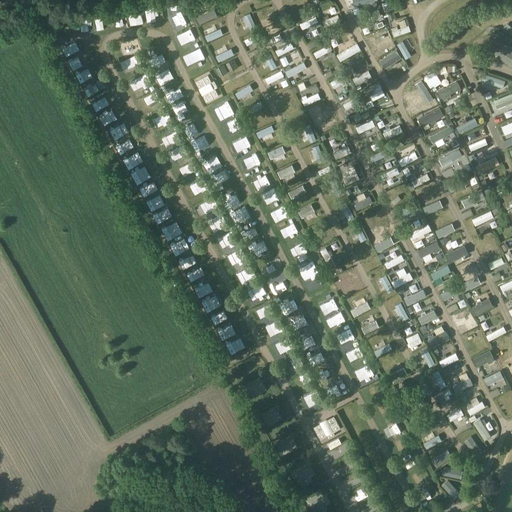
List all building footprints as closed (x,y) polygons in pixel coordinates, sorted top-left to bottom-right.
[(148,0),(141,2),(143,11),(151,9),(148,0)] [(160,0),(162,13),(172,12),(170,0),(160,0)] [(384,6),(385,11),(400,7),(398,2),(384,6)] [(105,6),(107,22),(117,20),(114,5),(105,6)] [(373,7),(356,9),(357,15),(374,12),(373,7)] [(93,9),(94,23),(101,23),(101,9),(93,9)] [(213,9),(197,16),(201,23),(217,16),(213,9)] [(70,13),(74,28),(85,25),(81,10),(70,13)] [(244,16),(251,31),(257,28),(250,13),(244,16)] [(325,26),(340,19),(338,14),(323,21),(325,26)] [(274,16),(264,24),(267,29),(278,21),(274,16)] [(303,29),(318,21),(316,16),(300,24),(303,29)] [(203,25),(206,32),(221,25),(219,18),(203,25)] [(181,37),(193,32),(189,25),(178,30),(181,37)] [(368,38),(384,31),(382,25),(366,32),(368,38)] [(407,26),(401,28),(398,29),(397,26),(392,28),(393,31),(392,31),(394,36),(411,30),(409,25),(407,26)] [(205,35),(208,41),(223,34),(220,28),(205,35)] [(261,32),(245,40),(247,45),(263,37),(261,32)] [(495,38),(487,50),(511,67),(511,66),(511,46),(508,44),(507,45),(495,38)] [(215,55),(233,46),(230,39),(212,48),(215,55)] [(194,57),(204,53),(198,41),(188,46),(194,57)] [(406,58),(411,55),(403,41),(398,44),(406,58)] [(291,43),(276,50),(278,55),(293,48),(291,43)] [(340,61),(361,49),(357,43),(337,55),(340,61)] [(328,55),(332,53),(331,50),(332,49),(329,44),(314,53),(317,58),(327,52),(328,55)] [(231,48),(216,56),(219,61),(233,54),(231,48)] [(397,49),(381,59),(386,67),(391,64),(392,66),(395,63),(394,61),(402,57),(397,49)] [(69,64),(77,59),(73,50),(64,54),(69,64)] [(132,61),(138,59),(135,52),(121,56),(124,65),(132,62),(132,61)] [(271,69),(277,66),(269,52),(263,55),(271,69)] [(232,59),(226,63),(230,71),(236,68),(232,59)] [(288,77),(307,68),(304,62),(286,72),(288,77)] [(74,70),(78,77),(91,70),(87,63),(74,70)] [(152,71),(156,77),(165,72),(160,66),(152,71)] [(138,82),(148,77),(144,67),(133,72),(138,82)] [(284,75),(281,70),(265,78),(268,83),(284,75)] [(372,76),(368,70),(353,78),(356,84),(372,76)] [(434,71),(427,75),(435,87),(442,83),(434,71)] [(207,74),(195,81),(200,90),(199,91),(201,95),(202,94),(206,102),(218,95),(215,88),(217,87),(214,80),(211,81),(207,74)] [(335,88),(348,80),(345,74),(331,82),(335,88)] [(503,87),(505,81),(485,74),(483,81),(503,87)] [(80,81),(85,91),(93,88),(89,78),(80,81)] [(163,91),(176,86),(173,78),(160,83),(163,91)] [(424,98),(430,94),(420,78),(414,81),(424,98)] [(458,81),(438,90),(441,97),(445,95),(447,97),(451,95),(450,93),(461,88),(458,81)] [(253,90),(250,84),(235,93),(238,98),(253,90)] [(382,89),(379,84),(364,91),(367,97),(382,89)] [(291,107),(297,104),(289,89),(283,92),(291,107)] [(156,90),(142,94),(145,103),(158,99),(156,90)] [(100,91),(89,97),(93,106),(105,100),(100,91)] [(302,100),(304,106),(320,98),(318,92),(302,100)] [(511,102),(511,93),(495,100),(498,108),(511,102)] [(353,105),(355,107),(359,105),(357,103),(359,102),(356,97),(343,104),(346,109),(353,105)] [(227,99),(213,106),(218,115),(232,108),(227,99)] [(176,114),(188,108),(184,101),(172,106),(176,114)] [(245,110),(248,115),(263,107),(260,101),(245,110)] [(162,102),(151,107),(156,118),(168,112),(162,102)] [(316,102),(310,104),(312,110),(318,108),(316,102)] [(423,126),(430,122),(431,124),(436,122),(435,120),(443,115),(439,107),(418,118),(423,126)] [(100,119),(108,117),(106,109),(98,112),(100,119)] [(249,117),(252,123),(268,114),(265,109),(249,117)] [(305,114),(290,122),(293,128),(308,119),(305,114)] [(115,129),(119,127),(113,115),(109,118),(115,129)] [(221,124),(225,132),(240,124),(236,116),(221,124)] [(186,134),(200,125),(195,117),(188,122),(188,120),(180,125),(186,134)] [(457,127),(460,133),(478,124),(474,117),(467,121),(466,118),(463,120),(464,123),(457,127)] [(319,126),(316,127),(319,133),(336,124),(333,119),(323,124),(322,121),(317,123),(319,126)] [(171,120),(162,127),(168,135),(177,129),(171,120)] [(373,120),(356,127),(359,133),(376,126),(373,120)] [(102,125),(107,133),(114,129),(109,121),(102,125)] [(511,121),(502,126),(505,133),(511,130),(511,121)] [(256,132),(259,137),(274,130),(271,125),(256,132)] [(310,125),(304,127),(310,142),(316,140),(310,125)] [(403,131),(400,125),(383,132),(386,139),(403,131)] [(447,134),(453,131),(450,125),(430,136),(433,142),(435,141),(442,137),(444,136),(446,139),(449,137),(447,134)] [(239,141),(248,137),(244,129),(235,133),(239,141)] [(110,139),(116,149),(125,144),(120,134),(110,139)] [(195,151),(204,146),(199,137),(190,142),(195,151)] [(181,138),(170,144),(175,154),(186,148),(181,138)] [(485,138),(469,145),(471,150),(487,144),(485,138)] [(505,147),(511,144),(511,139),(503,143),(505,147)] [(268,152),(271,159),(285,152),(282,145),(268,152)] [(318,145),(313,147),(319,163),(325,160),(318,145)] [(123,164),(137,157),(132,146),(118,153),(123,164)] [(335,151),(333,152),(336,158),(350,152),(348,146),(339,150),(338,147),(334,149),(335,151)] [(241,153),(246,162),(257,156),(252,147),(241,153)] [(391,153),(388,147),(370,156),(373,161),(391,153)] [(444,163),(461,154),(458,149),(441,158),(444,163)] [(399,160),(402,166),(418,157),(415,151),(399,160)] [(200,157),(205,167),(215,163),(209,152),(200,157)] [(186,169),(196,164),(191,156),(182,161),(186,169)] [(496,157),(475,167),(478,174),(499,164),(496,157)] [(137,160),(128,168),(132,173),(141,165),(137,160)] [(281,178),(295,171),(292,164),(278,171),(281,178)] [(331,170),(329,165),(318,171),(320,175),(331,170)] [(264,167),(251,173),(256,183),(269,178),(264,167)] [(400,172),(397,167),(381,174),(384,180),(400,172)] [(425,167),(409,174),(411,180),(427,173),(425,167)] [(356,172),(343,178),(346,184),(359,179),(356,172)] [(430,178),(427,173),(412,181),(415,186),(430,178)] [(202,175),(189,180),(192,188),(205,182),(202,175)] [(467,176),(449,185),(452,192),(461,187),(462,189),(467,187),(466,185),(470,183),(467,176)] [(140,193),(149,187),(144,179),(135,185),(140,193)] [(342,194),(335,179),(330,182),(337,197),(342,194)] [(262,186),(266,196),(276,192),(272,181),(262,186)] [(511,181),(496,188),(499,194),(511,188),(511,181)] [(292,198),(306,191),(303,185),(289,192),(292,198)] [(392,198),(398,194),(393,188),(388,192),(392,198)] [(219,194),(222,203),(235,197),(231,189),(219,194)] [(158,199),(153,191),(143,198),(148,206),(158,199)] [(462,200),(466,207),(485,197),(482,191),(462,200)] [(213,195),(198,201),(202,210),(217,204),(213,195)] [(354,204),(357,210),(373,202),(369,196),(366,198),(359,201),(357,198),(353,200),(355,203),(354,204)] [(425,214),(445,205),(442,199),(422,208),(425,214)] [(282,200),(272,205),(276,214),(286,209),(282,200)] [(418,208),(415,201),(398,209),(402,216),(418,208)] [(347,203),(342,206),(349,221),(355,218),(347,203)] [(302,218),(315,211),(311,204),(298,211),(302,218)] [(210,223),(224,216),(219,207),(205,214),(210,223)] [(463,216),(465,221),(478,214),(476,209),(463,216)] [(494,217),(491,210),(472,219),(475,225),(494,217)] [(285,229),(295,224),(291,216),(281,221),(285,229)] [(326,219),(320,223),(324,229),(330,225),(326,219)] [(159,226),(162,233),(176,228),(173,221),(159,226)] [(238,228),(242,237),(255,230),(251,222),(238,228)] [(429,223),(409,233),(412,240),(432,230),(429,223)] [(451,223),(435,230),(438,237),(455,230),(451,223)] [(361,241),(366,238),(359,224),(353,227),(361,241)] [(487,226),(471,233),(474,240),(490,233),(487,226)] [(221,246),(236,238),(232,230),(216,238),(221,246)] [(381,241),(388,237),(386,232),(378,236),(381,241)] [(284,241),(289,250),(304,243),(300,233),(284,241)] [(484,240),(487,246),(492,243),(490,237),(484,240)] [(418,248),(426,245),(424,240),(416,243),(418,248)] [(265,249),(261,241),(255,244),(255,243),(248,247),(252,256),(265,249)] [(423,256),(430,252),(440,247),(437,241),(419,250),(422,257),(423,256)] [(464,245),(446,254),(449,262),(468,253),(464,245)] [(232,252),(235,260),(246,256),(242,247),(232,252)] [(329,267),(335,264),(326,248),(320,251),(329,267)] [(485,260),(498,255),(496,250),(483,255),(485,260)] [(299,255),(302,266),(313,263),(310,252),(299,255)] [(388,261),(385,263),(388,268),(404,259),(401,254),(393,259),(391,256),(387,259),(388,261)] [(257,260),(261,272),(270,268),(266,257),(257,260)] [(489,263),(492,269),(505,262),(502,257),(489,263)] [(248,260),(239,264),(244,274),(253,270),(248,260)] [(471,264),(465,267),(467,272),(473,270),(471,264)] [(371,276),(377,271),(372,265),(366,270),(371,276)] [(448,273),(451,271),(448,265),(431,273),(434,280),(444,275),(448,273)] [(264,276),(267,285),(281,280),(277,271),(264,276)] [(395,280),(392,281),(395,287),(413,278),(410,272),(399,278),(397,275),(393,277),(395,280)] [(461,284),(479,279),(477,272),(459,278),(461,284)] [(394,290),(386,275),(380,278),(388,292),(394,290)] [(246,292),(262,286),(259,278),(243,284),(246,292)] [(413,280),(407,282),(409,289),(416,286),(413,280)] [(511,280),(500,285),(503,291),(511,286),(511,280)] [(397,289),(400,294),(405,292),(402,286),(397,289)] [(458,286),(441,293),(444,300),(461,292),(458,286)] [(381,297),(385,302),(398,294),(395,289),(381,297)] [(426,296),(423,289),(411,294),(410,292),(406,294),(407,296),(404,298),(407,304),(426,296)] [(295,302),(290,292),(276,299),(281,309),(295,302)] [(321,308),(335,303),(331,292),(317,297),(321,308)] [(252,303),(256,313),(272,307),(267,297),(252,303)] [(488,298),(481,302),(480,300),(477,302),(478,304),(472,307),(476,315),(493,306),(488,298)] [(370,308),(367,301),(351,310),(355,316),(370,308)] [(211,319),(224,312),(219,302),(206,310),(211,319)] [(395,305),(403,320),(408,317),(401,303),(395,305)] [(288,320),(300,314),(297,307),(285,314),(288,320)] [(328,313),(334,322),(343,316),(338,307),(328,313)] [(422,324),(437,316),(434,309),(426,313),(424,311),(421,313),(422,315),(418,318),(422,324)] [(457,321),(470,314),(467,309),(454,316),(457,321)] [(261,320),(266,330),(281,322),(277,313),(261,320)] [(218,333),(233,328),(229,319),(215,324),(218,333)] [(435,327),(441,324),(439,319),(432,322),(435,327)] [(365,333),(379,327),(376,320),(362,326),(365,333)] [(346,322),(337,327),(344,339),(353,335),(346,322)] [(476,323),(460,329),(462,335),(478,329),(476,323)] [(423,334),(428,331),(425,325),(419,328),(423,334)] [(486,336),(489,341),(506,332),(503,326),(493,332),(491,329),(487,332),(488,335),(486,336)] [(295,334),(300,344),(314,337),(309,327),(295,334)] [(429,336),(430,338),(428,339),(432,347),(449,338),(445,330),(444,331),(437,335),(434,336),(433,334),(429,336)] [(273,337),(278,347),(291,341),(286,331),(273,337)] [(375,349),(393,338),(389,332),(371,343),(375,349)] [(418,332),(405,339),(410,348),(422,342),(420,338),(421,337),(418,332)] [(479,333),(473,336),(476,341),(482,339),(479,333)] [(224,342),(228,349),(236,344),(232,337),(224,342)] [(497,351),(511,344),(511,343),(509,338),(494,344),(497,351)] [(389,343),(374,351),(377,356),(392,349),(389,343)] [(319,346),(305,352),(309,361),(323,354),(319,346)] [(234,361),(247,355),(243,348),(231,354),(234,361)] [(430,366),(435,363),(427,349),(422,351),(430,366)] [(490,350),(473,358),(477,366),(488,361),(489,363),(493,361),(492,359),(494,358),(490,350)] [(439,361),(443,367),(459,358),(456,352),(447,357),(445,354),(442,356),(443,359),(439,361)] [(401,354),(387,361),(390,367),(404,360),(401,354)] [(511,358),(501,364),(505,372),(506,371),(507,374),(511,371),(511,369),(511,368),(511,358)] [(457,372),(462,369),(459,362),(453,365),(457,372)] [(404,368),(390,376),(394,382),(407,374),(404,368)] [(433,373),(441,388),(446,385),(438,370),(433,373)] [(500,370),(484,378),(488,385),(503,377),(500,370)] [(454,381),(455,384),(453,385),(456,392),(472,384),(469,377),(462,381),(459,382),(457,380),(454,381)] [(256,378),(246,382),(250,391),(260,388),(256,378)] [(452,393),(449,388),(435,396),(438,401),(445,397),(446,399),(450,398),(448,395),(452,393)] [(407,406),(405,407),(407,413),(425,404),(422,398),(411,404),(410,402),(406,404),(407,406)] [(468,409),(471,415),(485,406),(482,401),(480,402),(473,406),(472,403),(468,406),(469,408),(468,409)] [(487,407),(480,411),(486,423),(493,419),(487,407)] [(448,415),(451,421),(464,414),(461,408),(448,415)] [(283,413),(266,420),(269,427),(286,421),(283,413)] [(334,416),(314,427),(321,439),(341,429),(334,416)] [(436,423),(433,416),(415,425),(418,432),(436,423)] [(474,422),(485,440),(491,436),(480,418),(474,422)] [(437,428),(421,436),(424,442),(440,434),(437,428)] [(424,443),(427,448),(441,440),(438,435),(424,443)] [(471,436),(465,440),(476,457),(482,452),(471,436)] [(281,444),(284,449),(298,442),(296,437),(281,444)] [(432,460),(437,466),(452,455),(448,450),(432,460)] [(444,467),(443,474),(457,477),(459,470),(444,467)] [(442,484),(454,498),(460,493),(448,479),(442,484)] [(305,495),(311,505),(329,495),(325,489),(315,495),(313,491),(305,495)]
